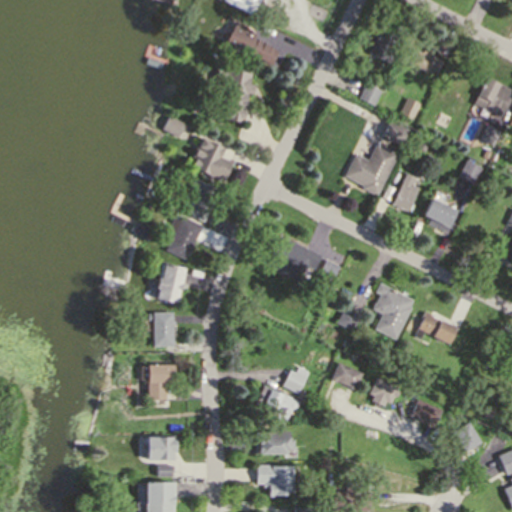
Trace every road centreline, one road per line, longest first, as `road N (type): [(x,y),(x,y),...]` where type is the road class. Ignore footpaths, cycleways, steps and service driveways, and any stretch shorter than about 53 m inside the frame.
road 1 (residential): [(212,511),(208,344),(221,275),(365,0)]
road 2 (residential): [(268,188),(511,309)]
